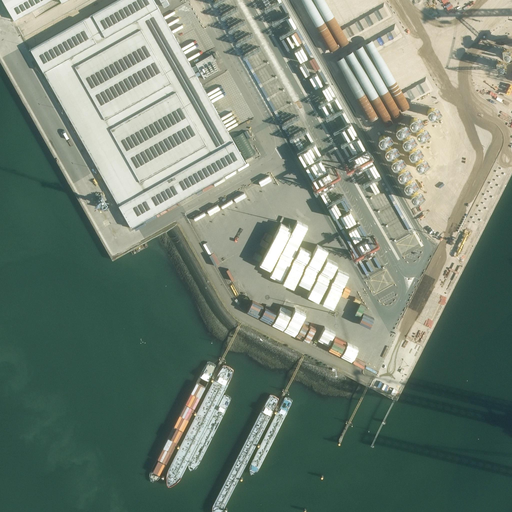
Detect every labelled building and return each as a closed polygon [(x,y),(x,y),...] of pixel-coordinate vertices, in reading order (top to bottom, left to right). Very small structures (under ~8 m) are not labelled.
[(2,0),(14,20),(49,0),(59,0),(62,3),(67,0),(2,0)] [(245,163),(202,85),(153,0),(117,0),(30,49),(131,227),(245,163)] [(236,0),(229,0),(227,1),(231,9),(239,5),(236,0)] [(221,15),(222,17),(231,13),(229,10),(225,13),(222,6),(215,9),(219,16),(221,15)] [(70,14),(50,23),(54,30),(73,22),(70,14)] [(37,32),(26,37),(28,42),(39,37),(37,32)] [(245,57),(253,52),(247,41),(239,46),(245,57)] [(312,43),(302,65),(308,68),(318,46),(312,43)] [(220,70),(215,62),(211,54),(195,63),(204,79),(220,70)] [(320,76),(325,63),(319,60),(314,74),(320,76)] [(338,60),(332,71),(341,76),(348,65),(338,60)] [(264,69),(260,72),(266,82),(270,80),(264,69)] [(324,84),(335,89),(341,78),(330,73),(324,84)] [(223,97),(226,92),(226,90),(227,87),(225,82),(227,80),(226,78),(229,78),(225,76),(223,81),(223,83),(219,81),(220,79),(220,76),(212,78),(210,81),(211,86),(217,89),(218,92),(220,93),(222,93),(223,97)] [(291,139),(301,133),(297,125),(286,130),(291,139)] [(341,139),(349,143),(355,132),(346,127),(341,139)] [(352,143),(363,148),(369,134),(358,129),(352,143)] [(255,153),(243,131),(232,137),(245,159),(255,153)] [(386,196),(406,154),(395,149),(375,191),(386,196)] [(371,165),(362,184),(373,189),(382,171),(371,165)] [(355,200),(348,219),(356,222),(358,219),(360,220),(366,205),(355,200)] [(329,219),(338,223),(339,221),(342,223),(346,216),(334,210),(329,219)] [(271,220),(274,224),(285,218),(282,214),(271,220)] [(290,230),(293,225),(282,220),(280,225),(290,230)] [(260,227),(250,231),(253,238),(260,235),(259,232),(262,231),(260,227)] [(316,241),(318,234),(307,230),(305,237),(316,241)] [(320,239),(316,248),(335,257),(336,254),(339,256),(343,248),(332,243),(332,244),(320,239)] [(307,263),(318,268),(320,264),(309,259),(307,263)] [(246,290),(257,295),(260,288),(249,283),(246,290)] [(294,333),(306,309),(286,299),(274,324),(294,333)] [(251,311),(262,316),(266,307),(255,302),(251,311)]
